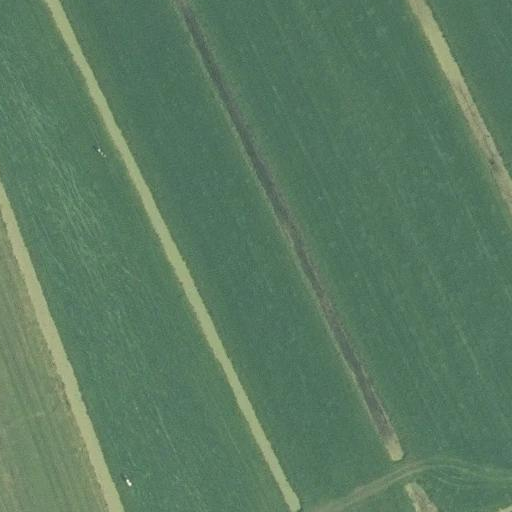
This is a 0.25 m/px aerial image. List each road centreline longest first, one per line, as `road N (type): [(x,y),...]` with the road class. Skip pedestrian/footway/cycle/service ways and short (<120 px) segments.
road 1 (track): [(270,511),(200,371),(155,374),(0,418)]
road 2 (track): [(507,451),(418,469),(343,511)]
